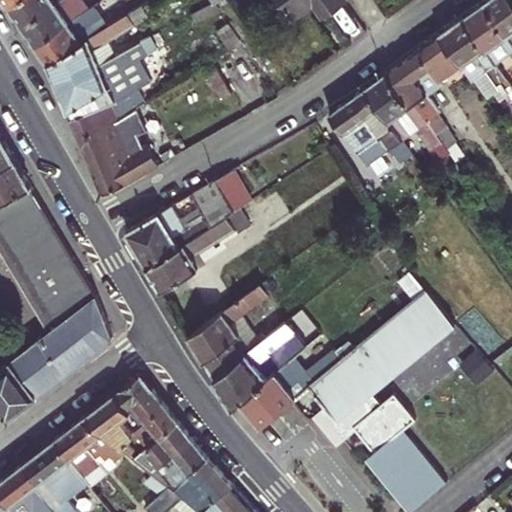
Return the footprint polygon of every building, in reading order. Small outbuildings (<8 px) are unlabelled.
[(16,0),(9,5),(23,25),(59,0),(16,0)] [(70,19),(83,11),(75,0),(59,0),(23,25),(35,43),(70,19)] [(48,60),(59,87),(100,62),(116,53),(112,47),(108,40),(134,24),(159,9),(153,0),(149,0),(108,25),(97,32),(48,60)] [(75,0),(83,11),(92,6),(87,0),(75,0)] [(312,2),(321,14),(342,0),(281,0),(292,15),(312,2)] [(511,0),(485,0),(484,1),(511,38),(511,0)] [(193,13),(196,19),(220,7),(216,1),(214,2),(193,13)] [(511,38),(484,1),(464,16),(497,62),(511,51),(511,52),(511,38)] [(97,32),(108,25),(95,4),(92,6),(83,11),(97,32)] [(35,43),(48,60),(97,32),(83,11),(70,19),(35,43)] [(511,82),(497,62),(464,16),(439,33),(462,64),(473,80),(476,78),(489,96),(496,91),(501,99),(510,92),(511,95),(511,82)] [(218,29),(232,49),(242,42),(228,22),(218,29)] [(112,47),(138,31),(134,24),(108,40),(112,47)] [(440,143),(446,150),(458,140),(438,114),(440,112),(428,95),(446,82),(443,79),(462,64),(439,33),(387,71),(440,143)] [(140,57),(158,47),(151,34),(116,53),(100,62),(59,87),(68,109),(110,84),(109,81),(144,63),(140,57)] [(144,63),(161,53),(158,47),(140,57),(144,63)] [(68,109),(71,116),(117,98),(137,87),(152,78),(144,63),(109,81),(110,84),(68,109)] [(387,71),(366,86),(403,138),(418,128),(433,148),(440,143),(387,71)] [(248,73),(236,81),(244,93),(256,85),(248,73)] [(420,185),(430,177),(403,138),(366,86),(330,111),(368,164),(389,149),(393,153),(395,151),(420,185)] [(79,135),(119,117),(145,102),(137,87),(117,98),(71,116),(79,135)] [(79,135),(103,192),(124,184),(159,164),(147,143),(133,150),(119,117),(79,135)] [(0,167),(17,160),(2,134),(0,134),(0,167)] [(0,201),(32,186),(17,160),(0,167),(0,201)] [(240,206),(252,198),(234,169),(193,192),(203,212),(183,223),(172,204),(129,228),(127,232),(128,233),(147,264),(230,213),(240,206)] [(108,319),(97,293),(32,186),(0,201),(0,231),(57,324),(0,367),(0,402),(10,415),(111,341),(113,337),(113,331),(108,319)] [(240,206),(230,213),(238,229),(239,232),(251,224),(240,206)] [(147,264),(162,288),(200,266),(194,256),(238,229),(230,213),(147,264)] [(271,293),(262,281),(189,334),(215,376),(261,341),(242,314),(271,293)] [(356,347),(313,383),(329,403),(342,419),(350,412),(361,425),(378,448),(371,453),(414,508),(449,480),(412,433),(407,437),(401,430),(419,416),(397,389),(384,401),(375,389),(457,321),(428,287),(356,347)] [(303,308),(287,320),(294,328),(309,316),(303,308)] [(261,341),(215,376),(233,407),(242,399),(287,363),(308,346),(294,328),(287,320),(261,341)] [(348,338),(306,373),(313,383),(325,372),(356,347),(348,338)] [(476,350),(461,364),(476,381),(492,368),(476,350)] [(307,388),(287,363),(242,399),(262,424),(307,388)] [(116,391),(129,408),(138,400),(153,386),(141,371),(116,391)] [(153,386),(138,400),(152,417),(168,404),(153,386)] [(131,410),(129,408),(116,391),(111,395),(84,416),(124,449),(126,451),(129,447),(124,440),(132,433),(121,418),(131,410)] [(342,419),(329,403),(317,412),(340,442),(361,425),(350,412),(342,419)] [(152,417),(137,429),(149,444),(180,419),(168,404),(152,417)] [(114,457),(124,449),(84,416),(54,438),(85,477),(104,462),(102,459),(108,454),(114,457)] [(180,419),(149,444),(150,446),(165,462),(194,437),(180,419)] [(179,476),(173,481),(158,468),(154,472),(176,489),(190,473),(188,472),(209,455),(194,437),(165,462),(179,476)] [(57,511),(79,511),(72,503),(65,493),(85,477),(54,438),(25,462),(41,482),(36,486),(57,511)] [(134,457),(144,449),(134,441),(129,447),(126,451),(134,457)] [(150,446),(147,449),(155,458),(161,465),(165,462),(150,446)] [(155,458),(153,459),(144,449),(134,457),(154,472),(158,468),(161,465),(155,458)] [(109,469),(121,460),(114,457),(108,454),(102,459),(104,462),(85,477),(91,486),(110,471),(109,469)] [(184,497),(176,503),(185,511),(204,511),(234,482),(209,455),(188,472),(190,473),(176,489),(184,497)] [(57,511),(36,486),(41,482),(25,462),(0,480),(0,511),(28,511),(33,508),(36,511),(57,511)] [(166,511),(176,503),(184,497),(176,489),(154,472),(147,479),(162,492),(149,504),(155,511),(166,511)] [(91,486),(85,477),(65,493),(72,503),(92,487),(91,486)] [(254,511),(258,509),(234,482),(204,511),(254,511)]
